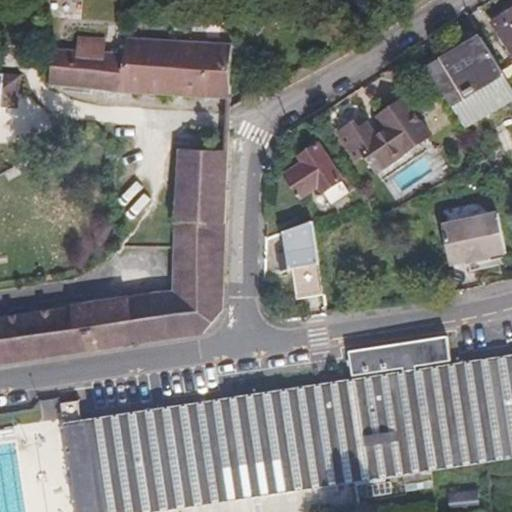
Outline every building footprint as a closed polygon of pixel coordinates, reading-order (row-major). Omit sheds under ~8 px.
[(511,9),(509,11),(484,27),(507,64),(511,60),(511,9)] [(45,49),(41,84),(125,93),(222,98),(223,44),(118,37),(116,62),(97,60),(98,39),(70,37),(69,51),(45,49)] [(447,56),(420,72),(456,133),(509,101),(472,41),(447,56)] [(0,108),(11,110),(12,91),(13,75),(0,73),(0,108)] [(371,179),(424,144),(398,106),(373,122),(379,132),(371,138),(363,126),(353,132),(348,123),(329,136),(349,166),(358,160),(371,179)] [(0,315),(0,365),(194,335),(215,310),(221,151),(170,149),(165,247),(165,290),(0,315)] [(345,194),(317,152),(309,157),(306,152),(294,159),(286,164),(290,171),(272,183),(286,205),(305,193),(317,212),(345,194)] [(511,248),(511,238),(506,209),(452,220),(461,260),(475,257),(476,259),(487,257),(500,254),(499,252),(511,248)] [(305,228),(277,238),(280,262),(274,263),(275,277),(285,276),(286,283),(290,306),(316,303),(305,228)] [(350,353),(353,375),(450,360),(448,339),(350,353)] [(76,419),(72,398),(54,401),(71,511),(123,511),(401,469),(402,479),(432,474),(430,465),(511,452),(511,350),(450,360),(353,375),(76,419)]
